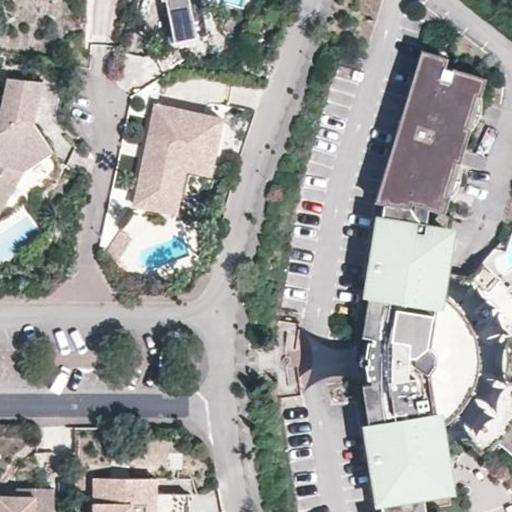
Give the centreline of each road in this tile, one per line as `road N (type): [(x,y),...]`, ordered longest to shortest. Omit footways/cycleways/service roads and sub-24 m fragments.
road 1 (residential): [(223,320),(236,236),(307,0)]
road 2 (residential): [(81,319),(109,136),(100,102)]
road 3 (residential): [(0,401),(219,405)]
road 4 (residential): [(223,320),(81,319)]
